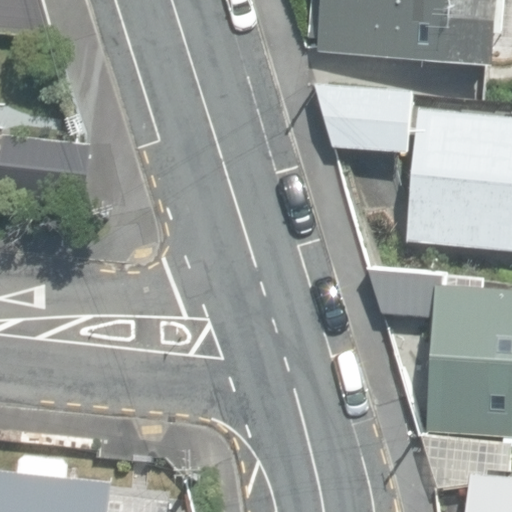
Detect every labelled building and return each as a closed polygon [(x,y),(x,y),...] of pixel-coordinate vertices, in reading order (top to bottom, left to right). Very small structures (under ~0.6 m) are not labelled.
[(0,0),(0,38),(45,43),(49,0),(0,0)] [(320,53),(498,71),(501,36),(507,36),(509,0),(313,0),(310,40),(321,41),(320,53)] [(336,147),(411,149),(416,98),(319,87),(336,147)] [(511,119),(423,110),(410,241),(511,251),(511,119)] [(8,191),(83,198),(83,197),(88,150),(13,143),(8,191)] [(509,446),(511,446),(511,288),(450,284),(450,273),(372,266),(386,315),(437,319),(437,310),(439,310),(435,344),(428,343),(426,381),(433,381),(430,430),(509,438),(509,446)] [(511,511),(511,477),(511,473),(511,446),(425,435),(440,491),(472,490),(470,511),(511,511)] [(0,511),(178,511),(180,504),(116,497),(118,485),(85,481),(87,468),(26,460),(24,475),(0,471),(0,511)]
